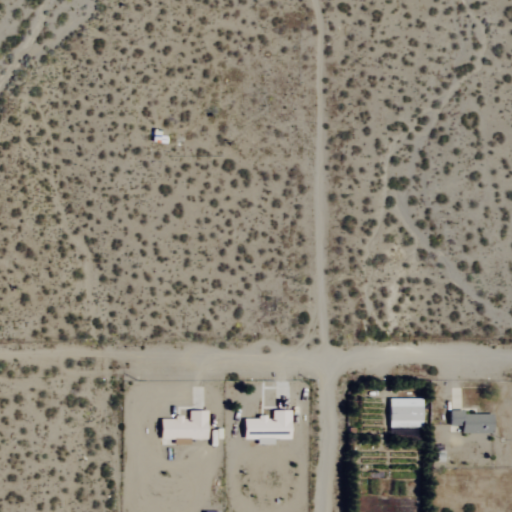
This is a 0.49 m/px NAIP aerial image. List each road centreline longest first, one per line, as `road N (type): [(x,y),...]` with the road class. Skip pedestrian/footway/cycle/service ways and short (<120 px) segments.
road 1 (residential): [(327,511),(332,358),(321,0)]
road 2 (residential): [(0,356),(511,357)]
